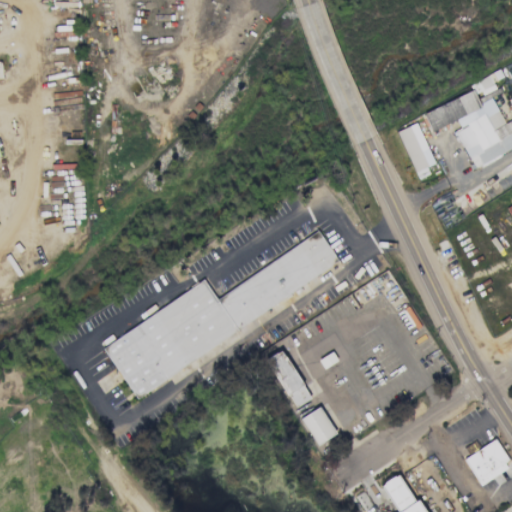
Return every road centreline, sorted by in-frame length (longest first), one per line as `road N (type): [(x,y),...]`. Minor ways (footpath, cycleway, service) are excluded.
road 1 (primary): [(359,137),(511,422)]
road 2 (residential): [(511,367),(344,471)]
road 3 (primary): [(307,5),(359,137)]
